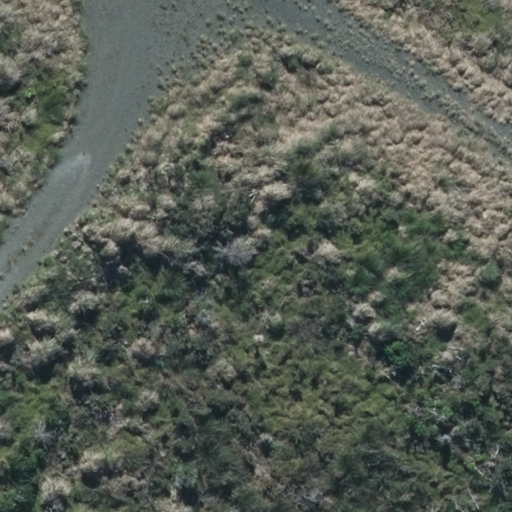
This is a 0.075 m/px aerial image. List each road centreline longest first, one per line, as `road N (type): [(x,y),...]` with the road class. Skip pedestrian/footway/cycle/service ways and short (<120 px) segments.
road 1 (track): [(0,282),(132,96),(144,0)]
road 2 (track): [(256,0),(511,154)]
